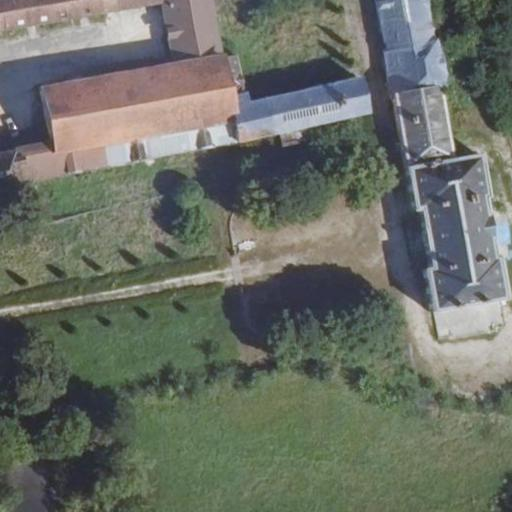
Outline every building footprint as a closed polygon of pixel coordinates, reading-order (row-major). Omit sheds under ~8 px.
[(88,171),(84,149),(238,120),(215,0),(0,0),(0,32),(163,3),(176,67),(41,90),(52,144),(0,155),(0,191),(22,187),(21,184),(88,171)] [(215,0),(238,120),(84,149),(88,171),(194,151),(213,148),(237,143),(280,134),(344,120),(366,115),(359,79),(246,104),(226,0),(215,0)] [(500,256),(497,257),(486,196),(479,157),(453,162),(437,76),(444,74),(440,55),(438,55),(436,41),(433,41),(424,0),(375,0),(384,51),(383,52),(390,93),(393,93),(414,213),(419,212),(430,270),(424,271),(432,312),(482,303),(505,298),(500,260),(500,256)] [(280,134),(282,148),(347,133),(344,120),(280,134)] [(497,257),(500,256),(500,260),(511,258),(506,234),(508,234),(499,194),(486,196),(497,257)] [(505,298),(482,303),(485,318),(509,313),(505,298)]
